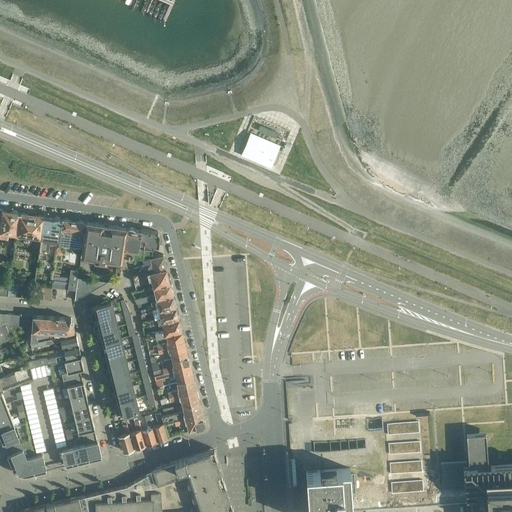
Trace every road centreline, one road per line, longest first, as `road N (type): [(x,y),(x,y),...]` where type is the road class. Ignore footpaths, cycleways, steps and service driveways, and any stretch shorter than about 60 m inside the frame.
road 1 (residential): [(0,198),(168,230),(219,434)]
road 2 (secondary): [(189,209),(0,129)]
road 3 (residential): [(159,407),(128,291),(119,284),(78,310)]
road 4 (secondary): [(467,333),(313,256)]
road 5 (secondary): [(308,278),(467,333)]
road 6 (residential): [(114,468),(78,310)]
road 7 (secondary): [(313,256),(189,209)]
